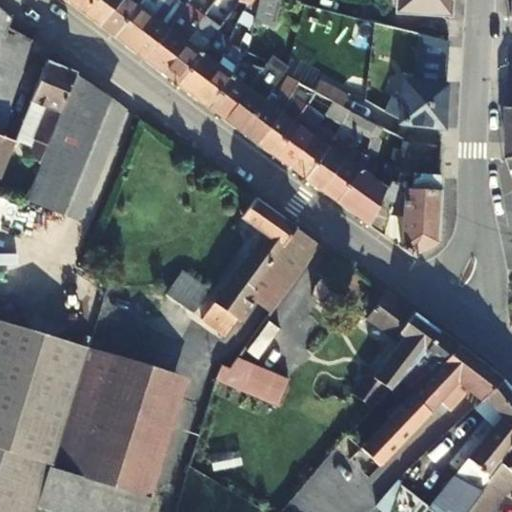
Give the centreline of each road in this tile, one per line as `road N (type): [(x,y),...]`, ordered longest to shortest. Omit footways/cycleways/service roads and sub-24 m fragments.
road 1 (residential): [(27,0),(429,293)]
road 2 (residential): [(474,238),(480,0)]
